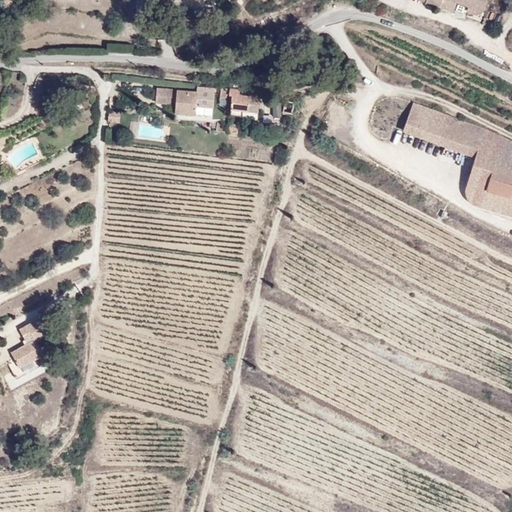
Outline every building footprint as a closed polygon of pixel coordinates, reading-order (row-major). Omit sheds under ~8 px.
[(439,0),(488,21),(494,0),(439,0)] [(211,98),(212,86),(203,86),(202,91),(202,98),(211,98)] [(179,89),(158,88),(157,106),(177,107),(179,89)] [(260,111),(262,96),(243,94),(243,90),(223,88),(222,100),(234,101),(233,108),(260,111)] [(202,98),(202,91),(179,89),(177,107),(177,112),(201,114),(202,98)] [(109,99),(109,112),(116,112),(117,99),(109,99)] [(511,137),(421,99),(407,135),(481,160),(474,200),(511,211),(511,137)] [(120,122),(120,113),(108,113),(108,122),(120,122)] [(51,334),(42,318),(22,330),(30,344),(12,354),(21,369),(48,354),(40,340),(51,334)]
